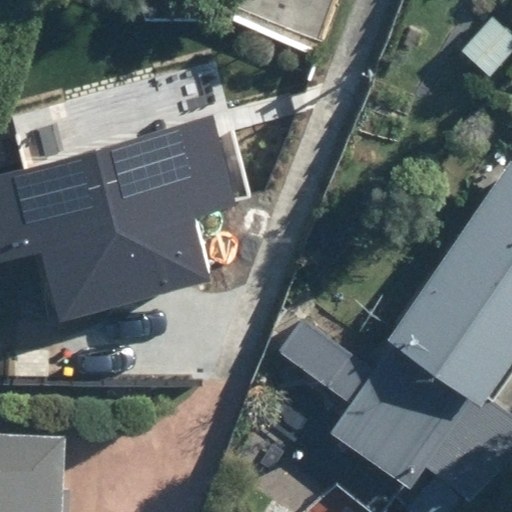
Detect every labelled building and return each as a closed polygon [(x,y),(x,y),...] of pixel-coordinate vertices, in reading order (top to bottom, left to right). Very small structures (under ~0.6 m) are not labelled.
[(511,22),(498,9),(464,47),(498,77),(511,61),(511,22)] [(0,256),(42,246),(60,322),(203,288),(187,219),(239,207),(217,119),(0,171),(0,256)] [(511,353),(511,156),(378,362),(303,313),(281,347),(355,396),(337,425),(422,480),(430,467),(476,497),(511,442),(511,401),(490,388),(511,353)] [(85,336),(83,379),(213,382),(214,339),(85,336)] [(0,415),(0,511),(79,511),(80,416),(0,415)]
